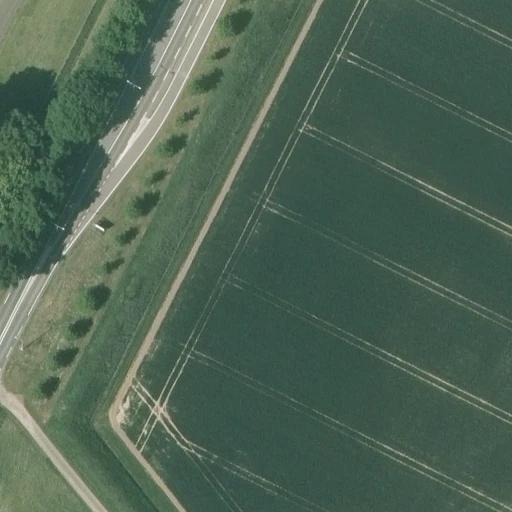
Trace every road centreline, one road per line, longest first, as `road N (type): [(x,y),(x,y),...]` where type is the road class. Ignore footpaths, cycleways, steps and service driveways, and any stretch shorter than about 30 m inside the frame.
road 1 (primary): [(26,290),(145,106),(198,0)]
road 2 (primary): [(162,0),(26,290)]
road 3 (unclassified): [(0,397),(97,511)]
